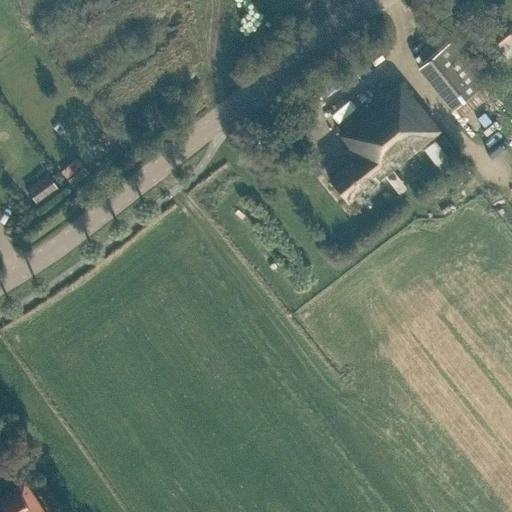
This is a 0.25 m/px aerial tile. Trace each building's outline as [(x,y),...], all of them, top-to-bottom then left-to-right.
[(511,32),(501,18),(482,33),(498,53),(511,41),(511,32)] [(468,39),(457,47),(464,57),(475,48),(468,39)] [(449,40),(416,68),(450,109),(484,83),(449,40)] [(360,69),(351,77),(356,84),(366,76),(360,69)] [(349,144),(377,179),(438,131),(399,82),(338,130),(349,144)] [(290,141),(285,149),(291,153),(296,145),(290,141)] [(374,182),(377,179),(349,144),(346,147),(354,158),(328,179),(345,201),(361,188),(359,186),(370,177),(374,182)] [(46,174),(25,189),(37,205),(58,190),(46,174)] [(0,511),(44,511),(21,480),(0,495),(0,511)]
